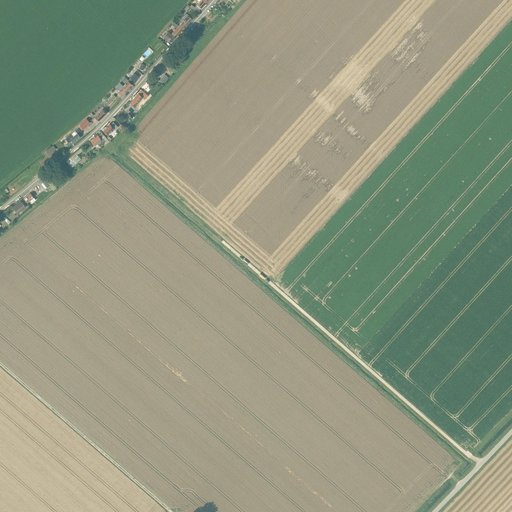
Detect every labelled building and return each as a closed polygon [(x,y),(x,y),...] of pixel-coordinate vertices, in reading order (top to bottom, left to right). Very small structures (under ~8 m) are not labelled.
[(202,8),(207,3),(204,0),(198,0),(197,2),(198,3),(197,4),(202,8)] [(182,22),(178,26),(182,30),(186,26),(188,24),(193,19),(193,18),(187,13),(180,20),(182,22)] [(168,31),(164,36),(169,40),(174,35),(174,36),(176,34),(176,35),(177,36),(182,30),(178,26),(175,23),(174,22),(171,24),(175,28),(174,30),(173,32),(171,34),(168,31)] [(170,64),(166,68),(169,71),(172,73),(176,69),(175,68),(173,66),(170,64)] [(134,73),(130,77),(130,78),(134,82),(138,77),(134,73)] [(124,77),(120,81),(121,82),(120,82),(123,86),(128,90),(133,85),(132,84),(134,82),(130,78),(128,80),(124,77)] [(120,82),(116,87),(119,90),(120,91),(119,92),(121,94),(122,93),(124,95),(128,90),(123,86),(120,82)] [(145,99),(148,96),(146,94),(141,90),(130,103),(135,107),(144,97),(145,99)] [(108,106),(116,97),(114,95),(106,104),(108,106)] [(101,119),(106,113),(102,109),(97,115),(95,116),(99,121),(101,119)] [(91,122),(86,118),(79,125),(84,129),(91,122)] [(117,126),(113,122),(111,125),(110,124),(104,130),(106,131),(105,132),(106,134),(107,133),(108,134),(114,128),(115,129),(117,127),(117,126)] [(80,131),(78,129),(75,131),(76,131),(66,139),(69,143),(72,140),(74,143),(81,137),(79,136),(82,134),(80,131)] [(109,141),(102,133),(98,136),(92,141),(95,145),(97,143),(100,146),(105,142),(106,144),(109,141)] [(49,156),(54,152),(53,151),(56,149),(53,145),(45,151),(49,156)] [(67,161),(72,167),(80,159),(79,157),(84,152),(81,148),(67,161)] [(56,187),(47,177),(44,180),(39,184),(44,190),(49,186),(53,190),(56,187)] [(31,203),(35,200),(30,193),(23,199),(27,203),(29,200),(31,203)] [(17,213),(25,207),(20,201),(12,207),(17,213)]
